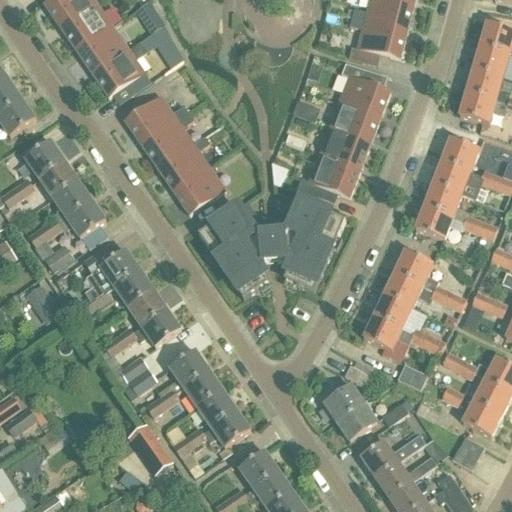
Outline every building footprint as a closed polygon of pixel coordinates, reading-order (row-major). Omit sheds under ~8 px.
[(62,33),(98,8),(92,0),(59,0),(46,9),(62,33)] [(414,13),(417,0),(372,0),(372,3),(414,13)] [(406,45),(414,13),(372,3),(368,17),(355,14),(351,31),(364,35),(364,34),(406,45)] [(143,26),(156,17),(149,7),(136,16),(143,26)] [(78,56),(114,31),(98,8),(62,33),(78,56)] [(480,52),(510,61),(511,55),(511,35),(487,28),(480,52)] [(152,39),(150,40),(157,51),(172,74),(184,65),(165,30),(152,39)] [(94,79),(130,54),(114,31),(78,56),(94,79)] [(401,65),(406,45),(364,34),(364,35),(359,54),(352,52),(349,64),(379,72),(381,60),(401,65)] [(130,54),(94,79),(110,103),(146,78),(137,65),(147,58),(139,48),(130,54)] [(474,75),(504,84),(510,61),(480,52),(474,75)] [(340,108),(381,124),(391,97),(362,86),(366,75),(346,69),(342,80),(350,82),(340,108)] [(0,89),(8,84),(0,71),(0,89)] [(474,75),(467,98),(497,106),(500,94),(504,84),(474,75)] [(0,118),(22,103),(8,84),(0,89),(0,118)] [(467,98),(460,121),(490,130),(493,118),(506,123),(507,118),(511,119),(511,102),(510,102),(508,109),(497,106),(467,98)] [(143,151),(190,118),(185,111),(174,118),(163,102),(126,127),(143,151)] [(22,103),(0,118),(0,125),(4,131),(11,141),(36,124),(22,103)] [(371,150),(381,124),(340,108),(330,135),(371,150)] [(159,174),(195,149),(184,133),(195,126),(190,118),(143,151),(159,174)] [(361,177),(371,150),(330,135),(320,161),(361,177)] [(303,155),(306,146),(289,139),(285,148),(303,155)] [(175,197),(211,172),(200,157),(211,149),(205,141),(195,149),(159,174),(175,197)] [(451,144),(442,167),(472,178),(480,155),(451,144)] [(51,146),(26,163),(40,183),(65,165),(51,146)] [(351,203),(361,177),(320,161),(310,187),(302,184),(298,194),(317,201),(321,192),(351,203)] [(65,165),(40,183),(53,203),(78,185),(65,165)] [(442,167),(434,189),(463,201),(467,189),(478,193),(479,189),(482,182),(472,178),(442,167)] [(211,172),(175,197),(191,221),(227,196),(211,172)] [(485,175),(482,182),(479,189),(495,195),(500,181),(485,175)] [(511,197),(511,185),(500,181),(495,195),(511,201),(511,197)] [(24,205),(37,196),(28,183),(15,192),(24,205)] [(58,228),(92,205),(78,185),(53,203),(62,215),(53,222),(55,223),(41,233),(50,244),(63,235),(58,228)] [(458,213),(463,201),(434,189),(425,212),(454,223),(466,228),(469,221),(470,218),(458,213)] [(24,205),(15,192),(1,201),(10,215),(24,205)] [(302,207),(292,203),(282,226),(292,230),(289,237),(303,243),(288,279),(300,284),(297,290),(315,298),(334,254),(327,251),(332,240),(339,243),(346,225),(302,206),(302,207)] [(81,242),(106,225),(92,205),(58,228),(63,235),(65,238),(74,232),(81,242)] [(263,228),(249,208),(249,207),(240,213),(239,212),(200,239),(211,255),(217,251),(223,260),(217,265),(244,304),(260,293),(256,288),(268,280),(245,248),(258,239),(255,234),(263,228)] [(425,212),(416,235),(445,246),(450,233),(454,223),(425,212)] [(478,241),(484,226),(469,221),(466,228),(463,235),(471,238),(478,241)] [(498,232),(484,226),(478,241),(482,242),(493,246),(498,232)] [(50,244),(41,233),(28,242),(37,254),(50,244)] [(266,267),(287,265),(284,240),(263,242),(266,267)] [(0,275),(18,264),(6,245),(0,249),(0,275)] [(55,279),(75,264),(65,250),(45,264),(55,279)] [(108,251),(85,267),(93,278),(101,272),(110,285),(101,291),(103,293),(90,302),(98,314),(111,304),(107,299),(108,299),(116,293),(115,292),(140,274),(127,255),(116,262),(108,251)] [(511,259),(497,252),(491,266),(507,273),(511,261),(511,259)] [(434,297),(438,290),(439,288),(428,282),(434,270),(406,256),(395,278),(424,292),(423,293),(434,298),(434,297)] [(140,274),(115,292),(116,293),(129,312),(154,294),(140,274)] [(395,278),(385,300),(413,314),(419,302),(429,307),(431,304),(434,298),(423,293),(424,292),(395,278)] [(511,280),(507,279),(502,290),(511,293),(511,280)] [(434,298),(431,304),(446,311),(453,297),(438,290),(434,298)] [(142,332),(168,314),(154,294),(129,312),(139,326),(142,332)] [(467,305),(453,297),(446,311),(461,318),(467,305)] [(472,310),(487,317),(494,303),(478,297),(472,310)] [(403,335),(413,314),(385,300),(375,321),(403,335)] [(84,323),(98,314),(90,302),(80,309),(76,311),(84,323)] [(494,303),(487,317),(503,324),(509,310),(494,303)] [(117,341),(125,353),(138,344),(140,348),(149,342),(156,351),(181,334),(168,314),(142,332),(134,338),(131,332),(117,341)] [(443,328),(453,333),(458,324),(448,319),(443,328)] [(375,321),(364,344),(393,357),(398,346),(409,351),(411,347),(426,354),(432,340),(417,333),(414,339),(403,335),(375,321)] [(432,340),(426,354),(440,361),(447,348),(432,340)] [(107,356),(101,361),(105,367),(114,361),(125,353),(117,341),(104,350),(107,356)] [(196,355),(171,373),(179,385),(171,390),(177,399),(210,375),(196,355)] [(450,357),(443,370),(458,378),(464,365),(450,357)] [(123,374),(114,380),(122,392),(148,373),(141,362),(135,366),(123,374)] [(464,365),(458,378),(473,386),(476,380),(486,385),(487,384),(511,397),(511,369),(498,362),(491,375),(480,369),(478,372),(464,365)] [(375,376),(357,366),(354,372),(351,370),(345,382),(366,394),(372,383),(375,376)] [(421,397),(429,381),(405,370),(398,386),(421,397)] [(158,387),(148,373),(122,392),(131,405),(132,405),(154,390),(158,387)] [(199,413),(224,395),(210,375),(177,399),(181,404),(179,406),(182,409),(191,402),(199,413)] [(486,385),(475,405),(504,420),(511,404),(511,397),(487,384),(486,385)] [(160,402),(159,402),(168,414),(179,406),(181,404),(177,399),(171,390),(169,391),(158,399),(160,402)] [(458,413),(465,399),(449,391),(442,404),(458,413)] [(340,430),(367,411),(354,393),(328,412),(340,430)] [(212,432),(237,414),(224,395),(199,413),(212,432)] [(145,410),(138,415),(143,423),(151,435),(158,429),(154,424),(168,414),(159,402),(146,412),(145,410)] [(14,403),(0,412),(0,430),(22,415),(14,403)] [(402,409),(382,422),(389,433),(409,419),(407,416),(413,413),(407,405),(402,409)] [(493,442),(504,420),(475,405),(464,427),(493,442)] [(353,448),(379,430),(367,411),(340,430),(353,448)] [(15,443),(39,427),(30,413),(6,429),(15,443)] [(187,442),(195,453),(207,445),(210,449),(219,442),(227,452),(252,435),(237,414),(212,432),(203,438),(200,433),(187,442)] [(128,442),(154,480),(173,467),(147,430),(128,442)] [(378,441),(356,455),(363,465),(364,464),(379,485),(401,469),(400,468),(426,449),(420,440),(394,458),(387,448),(384,450),(378,441)] [(195,453),(187,442),(173,451),(181,463),(191,456),(195,453)] [(459,454),(480,466),(487,454),(466,442),(459,454)] [(392,504),(415,488),(414,487),(432,476),(438,471),(437,469),(450,460),(433,445),(424,451),(431,462),(408,478),(401,469),(379,485),(392,504)] [(473,477),(480,466),(459,454),(452,465),(473,477)] [(191,456),(181,463),(195,484),(205,477),(191,456)] [(254,494),(279,476),(265,456),(240,473),(254,494)] [(0,475),(0,511),(26,511),(3,474),(0,475)] [(267,511),(269,511),(293,496),(279,476),(254,494),(246,499),(251,506),(253,510),(261,504),(267,511)] [(443,496),(456,487),(450,479),(438,488),(443,496)] [(472,511),(456,487),(443,496),(436,501),(441,510),(445,507),(448,511),(472,511)] [(397,511),(422,511),(428,508),(415,488),(392,504),(397,511)] [(72,503),(66,494),(57,500),(56,500),(37,511),(64,511),(63,509),(72,503)] [(234,511),(242,511),(251,506),(246,499),(242,494),(229,503),(234,511)] [(304,511),(293,496),(269,511),(304,511)] [(129,508),(131,511),(155,511),(146,497),(129,508)] [(234,511),(229,503),(216,511),(234,511)]
